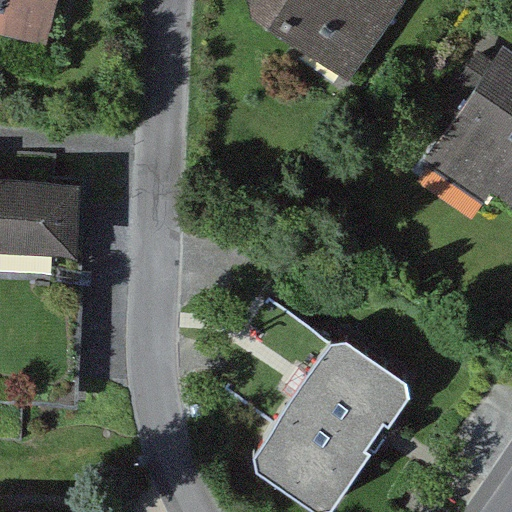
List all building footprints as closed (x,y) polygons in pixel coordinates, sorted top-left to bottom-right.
[(0,0),(0,26),(49,38),(57,0),(0,0)] [(242,0),(243,11),(343,79),(397,0),(242,0)] [(511,50),(441,152),(511,202),(511,50)] [(68,177),(0,175),(0,249),(66,252),(68,177)] [(415,385),(340,332),(302,384),(250,456),(325,509),(378,436),(415,385)]
